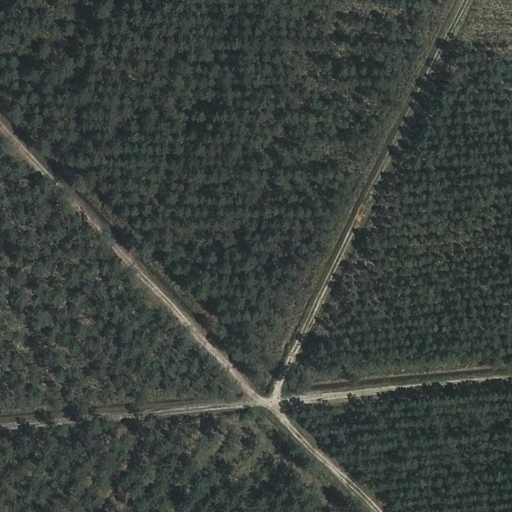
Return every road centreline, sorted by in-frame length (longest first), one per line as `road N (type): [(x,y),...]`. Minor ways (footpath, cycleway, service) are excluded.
road 1 (track): [(0,124),(266,402),(511,380)]
road 2 (track): [(266,402),(466,0)]
road 3 (track): [(0,423),(266,402),(377,511)]
